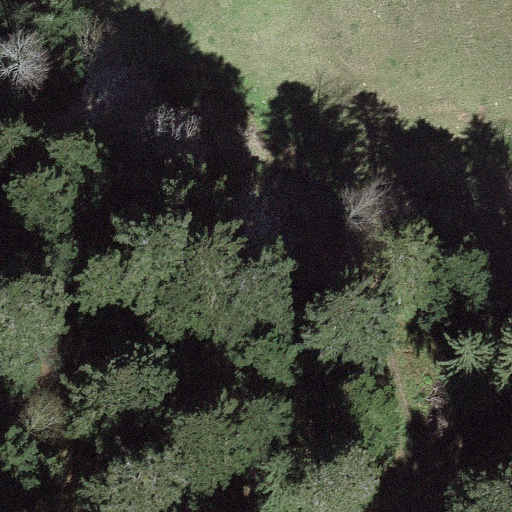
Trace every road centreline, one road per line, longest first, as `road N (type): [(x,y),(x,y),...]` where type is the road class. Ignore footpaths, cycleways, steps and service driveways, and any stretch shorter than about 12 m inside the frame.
road 1 (track): [(412,511),(418,494),(359,260),(389,178),(424,158),(511,156)]
road 2 (track): [(0,239),(16,278),(171,481),(182,511)]
